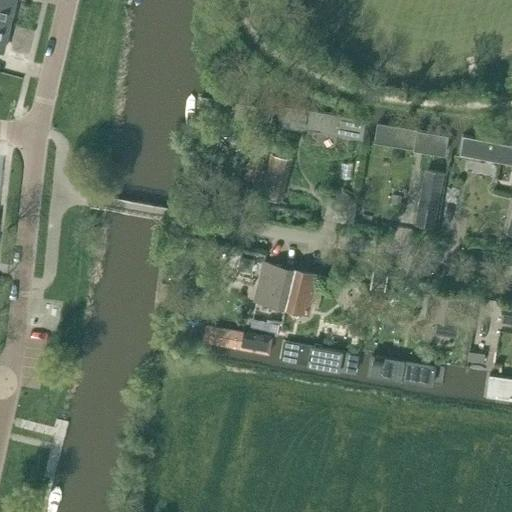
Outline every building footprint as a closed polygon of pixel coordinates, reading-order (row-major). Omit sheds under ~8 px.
[(10,25),(16,0),(0,0),(0,22),(10,25)] [(0,49),(4,51),(10,25),(0,22),(0,49)] [(202,94),(199,109),(270,121),(272,105),(202,94)] [(366,117),(285,103),(281,123),(362,138),(366,117)] [(452,131),(379,119),(375,140),(449,152),(452,131)] [(511,140),(467,132),(463,153),(511,162),(511,140)] [(271,151),(268,162),(263,184),(260,196),(281,201),(293,157),(271,151)] [(260,196),(263,184),(268,162),(251,158),(247,177),(249,177),(245,193),(260,196)] [(428,171),(421,206),(440,210),(447,174),(428,171)] [(276,263),(267,305),(275,307),(286,309),(296,268),(276,263)] [(315,272),(296,268),(286,309),(306,314),(315,272)] [(385,291),(388,274),(374,271),(370,288),(385,291)] [(443,321),(449,290),(431,287),(425,318),(443,321)] [(383,308),(386,293),(372,290),(369,306),(383,308)] [(449,290),(443,321),(461,324),(467,293),(449,290)] [(511,302),(505,301),(501,322),(511,323),(511,302)] [(477,337),(486,338),(489,317),(480,315),(477,337)] [(274,334),(207,324),(204,343),(271,354),(274,334)] [(360,354),(312,343),(308,364),(355,375),(360,354)] [(486,367),(487,348),(473,347),(473,366),(486,367)] [(440,388),(444,366),(372,352),(368,374),(440,388)] [(511,375),(486,371),(484,389),(511,393),(511,375)]
